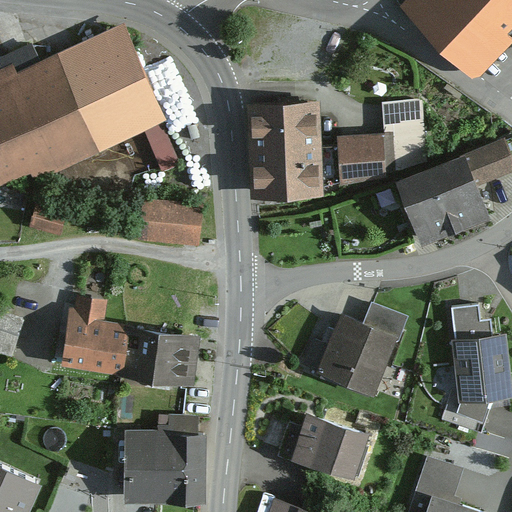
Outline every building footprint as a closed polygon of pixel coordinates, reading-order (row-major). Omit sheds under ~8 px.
[(511,0),(414,0),(413,1),(477,63),(511,26),(511,0)] [(0,181),(148,116),(112,34),(0,84),(0,181)] [(321,95),(258,97),(261,190),(324,188),(321,95)] [(384,128),(337,132),(340,177),(387,173),(384,128)] [(468,150),(400,175),(426,244),(493,220),(468,150)] [(191,207),(141,202),(138,237),(188,242),(191,207)] [(68,229),(67,203),(35,205),(36,231),(68,229)] [(511,391),(511,377),(507,328),(493,330),(491,315),(481,316),(480,301),(450,304),(460,396),(511,391)] [(95,306),(62,302),(54,372),(109,379),(115,326),(93,324),(95,306)] [(4,309),(0,320),(0,350),(13,355),(28,317),(4,309)] [(374,382),(393,333),(344,314),(325,363),(374,382)] [(185,334),(115,326),(109,379),(179,387),(185,334)] [(353,468),(365,430),(310,412),(297,450),(353,468)] [(280,455),(294,459),(306,417),(293,413),(280,455)] [(198,437),(129,435),(128,491),(196,493),(198,437)] [(0,511),(17,511),(34,476),(0,459),(0,511)] [(473,511),(426,496),(420,511),(473,511)] [(319,511),(279,500),(275,511),(319,511)]
